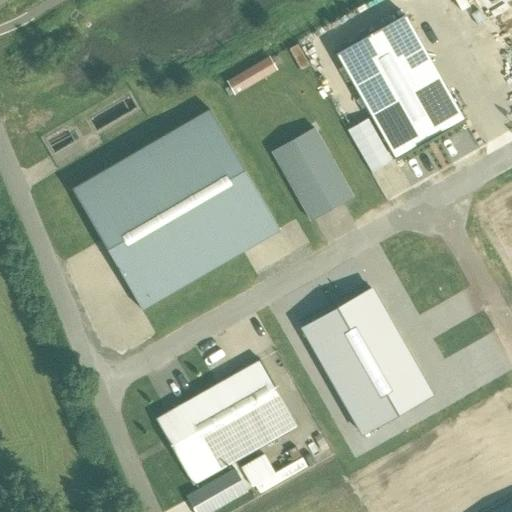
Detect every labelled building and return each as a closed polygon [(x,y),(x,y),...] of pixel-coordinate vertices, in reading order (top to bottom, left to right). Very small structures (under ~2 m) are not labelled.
[(404,14),(335,52),(395,158),(464,120),(404,14)] [(270,59),(228,83),(234,94),(277,70),(270,59)] [(209,109),(71,189),(141,310),(279,230),(209,109)] [(314,127),(271,151),(310,219),(352,196),(314,127)] [(371,288),(301,328),(361,434),(431,395),(371,288)] [(260,360),(155,419),(192,485),(297,426),(260,360)]
